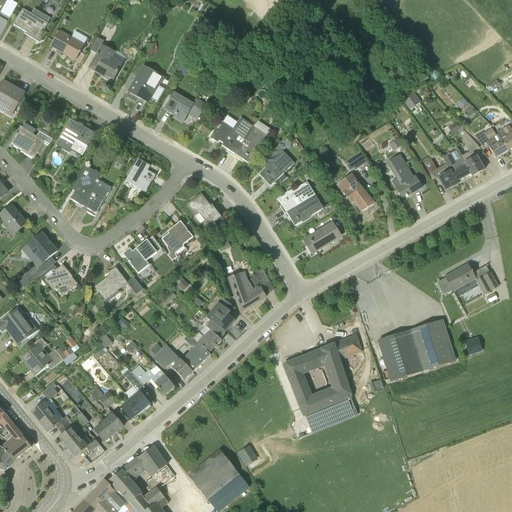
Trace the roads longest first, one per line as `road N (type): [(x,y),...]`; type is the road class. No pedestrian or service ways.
road 1 (residential): [(64,478),(93,474),(301,294)]
road 2 (residential): [(185,160),(156,203),(89,246),(0,154)]
road 3 (residential): [(301,294),(511,177)]
road 4 (residential): [(185,160),(0,52)]
road 5 (residential): [(301,294),(240,198),(185,160)]
